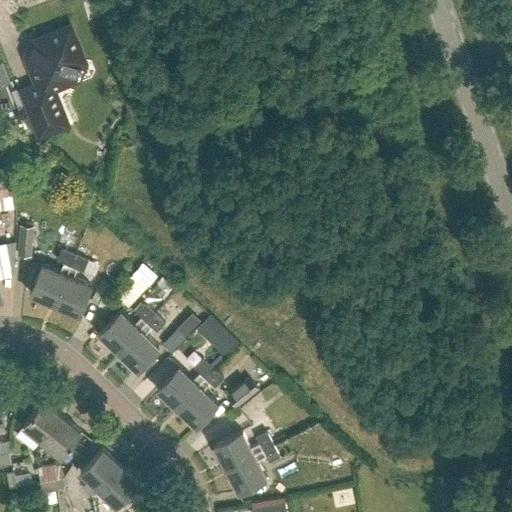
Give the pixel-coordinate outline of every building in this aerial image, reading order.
[(26,58),(36,84),(21,90),(26,103),(39,134),(66,123),(55,95),(52,96),(50,89),(75,79),(72,72),(76,64),(83,61),(69,26),(34,40),(37,47),(33,55),(26,58)] [(0,111),(13,106),(4,84),(0,85),(0,111)] [(100,155),(117,157),(119,147),(102,144),(100,155)] [(7,166),(0,167),(0,187),(10,186),(7,166)] [(10,186),(0,187),(0,207),(12,206),(10,186)] [(31,254),(34,226),(21,225),(18,253),(31,254)] [(71,264),(76,253),(62,247),(57,258),(64,261),(59,270),(42,264),(30,293),(54,303),(71,264)] [(71,264),(54,303),(78,313),(91,283),(73,276),(77,267),(84,270),(89,258),(76,253),(71,264)] [(120,287),(134,299),(147,284),(133,272),(120,287)] [(168,292),(173,287),(174,286),(162,275),(162,276),(156,282),(168,292)] [(115,286),(104,280),(93,299),(104,305),(115,286)] [(118,351),(140,327),(155,311),(145,301),(136,310),(142,316),(135,323),(121,309),(98,332),(118,351)] [(204,314),(195,306),(190,311),(175,327),(184,336),(204,314)] [(155,311),(140,327),(118,351),(137,369),(159,346),(145,332),(151,326),(156,331),(166,321),(155,311)] [(225,327),(212,341),(225,355),(239,341),(225,327)] [(179,365),(157,388),(176,407),(198,383),(205,376),(214,367),(203,356),(194,366),(200,372),(193,378),(179,365)] [(215,387),(225,378),(214,367),(205,376),(198,383),(176,407),(195,425),(217,402),(204,389),(210,382),(215,387)] [(237,405),(259,387),(250,377),(229,395),(237,405)] [(42,440),(62,415),(43,399),(23,424),(42,440)] [(62,415),(42,440),(61,455),(81,430),(62,415)] [(254,453),(274,442),(267,429),(256,435),(259,440),(250,445),(242,429),(214,444),(226,468),(254,453)] [(15,438),(0,439),(0,449),(16,449),(15,438)] [(254,453),(226,468),(238,491),(267,476),(257,458),(266,453),(270,460),(281,454),(274,442),(254,453)] [(98,487),(120,464),(102,447),(80,470),(98,487)] [(0,465),(11,464),(10,452),(0,453),(0,465)] [(47,463),(49,478),(70,475),(68,460),(47,463)] [(120,464),(98,487),(115,504),(138,481),(120,464)] [(42,492),(66,488),(64,476),(40,481),(42,492)] [(287,483),(288,492),(322,488),(321,479),(287,483)] [(42,492),(40,481),(16,485),(18,497),(42,492)] [(285,511),(284,503),(252,509),(252,511),(285,511)]
